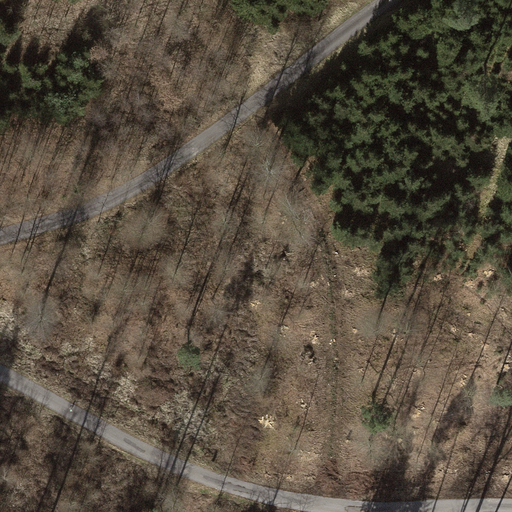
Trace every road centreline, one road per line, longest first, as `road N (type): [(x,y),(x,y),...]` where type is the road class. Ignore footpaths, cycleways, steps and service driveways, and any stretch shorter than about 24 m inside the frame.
road 1 (track): [(0,372),(116,437),(230,481),(367,507),(511,506)]
road 2 (track): [(0,238),(167,170),(390,0)]
